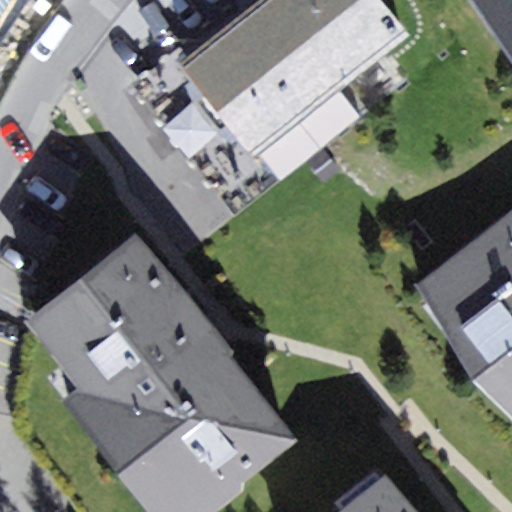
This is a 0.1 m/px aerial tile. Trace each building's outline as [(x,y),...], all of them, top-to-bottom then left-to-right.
[(255,155),(332,95),(257,0),(180,61),(255,155)] [(332,95),(408,35),(381,0),(256,0),(257,0),(332,95)] [(511,0),(471,0),(511,59),(511,0)] [(511,416),(511,208),(416,284),(474,380),(511,416)] [(242,484),(297,441),(211,330),(137,237),(29,321),(81,387),(62,403),(147,511),(213,511),(245,487),(242,484)] [(415,511),(387,476),(340,511),(415,511)]
